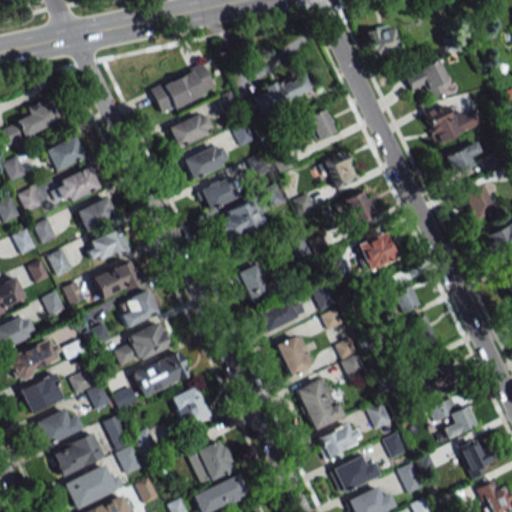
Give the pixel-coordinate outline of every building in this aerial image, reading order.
[(363,29),(367,57),(395,53),(391,25),(363,29)] [(402,74),(410,92),(422,87),(427,98),(449,88),(436,58),(402,74)] [(200,62),(146,89),(159,115),(213,89),(200,62)] [(308,89),(300,71),(247,94),(255,112),(308,89)] [(0,145),(57,121),(47,98),(23,109),(26,116),(0,127),(0,145)] [(421,112),(431,143),(457,135),(447,104),(421,112)] [(297,120),(301,130),(308,127),(313,139),(332,131),(322,109),(297,120)] [(172,146),(208,132),(200,112),(164,126),(172,146)] [(251,140),(245,121),(229,127),(236,146),(251,140)] [(42,147),(49,169),(80,158),(72,137),(42,147)] [(466,156),(477,150),(473,141),(441,156),(450,174),(470,164),(466,156)] [(189,179),(223,162),(214,143),(179,160),(189,179)] [(332,188),(354,177),(341,151),(319,162),(332,188)] [(0,161),(0,164),(7,180),(21,174),(13,156),(0,161)] [(95,187),(86,167),(48,183),(57,204),(95,187)] [(203,211),(234,195),(224,175),(193,191),(203,211)] [(472,220),(492,208),(477,183),(457,195),(472,220)] [(15,194),(23,210),(36,204),(28,187),(15,194)] [(349,225),(372,216),(361,190),(338,200),(349,225)] [(16,215),(7,195),(0,198),(0,221),(1,222),(16,215)] [(73,210),(81,230),(113,217),(104,197),(73,210)] [(212,217),(222,241),(260,224),(250,200),(212,217)] [(37,242),(51,238),(45,219),(31,223),(37,242)] [(511,220),(481,235),(493,261),(511,251),(511,242),(511,240),(511,239),(511,220)] [(10,234),(16,253),(31,248),(24,228),(10,234)] [(126,251),(120,229),(82,239),(87,260),(126,251)] [(353,245),(366,270),(395,256),(382,230),(353,245)] [(67,266),(57,249),(44,256),(54,274),(67,266)] [(98,300),(139,283),(129,259),(88,276),(98,300)] [(234,272),(246,302),(266,294),(253,264),(234,272)] [(0,278),(0,310),(21,300),(9,274),(0,278)] [(67,304),(79,299),(72,281),(59,287),(67,304)] [(395,313),(416,304),(407,284),(386,293),(395,313)] [(112,305),(123,327),(154,312),(143,290),(112,305)] [(253,313),(262,331),(301,312),(297,303),(288,307),(283,298),(253,313)] [(0,347),(31,334),(21,313),(0,322),(0,347)] [(404,321),(408,346),(428,342),(423,317),(404,321)] [(166,347),(158,324),(107,343),(116,366),(166,347)] [(309,365),(296,333),(272,343),(284,375),(309,365)] [(57,359),(47,337),(1,357),(11,379),(57,359)] [(79,353),(77,342),(59,346),(61,357),(79,353)] [(138,397),(185,376),(174,351),(127,372),(138,397)] [(345,378),(362,370),(353,353),(337,361),(345,378)] [(450,381),(439,359),(422,368),(433,390),(450,381)] [(65,378),(72,392),(88,384),(81,371),(65,378)] [(49,374),(15,389),(26,413),(60,398),(49,374)] [(291,390),(309,430),(339,416),(320,376),(291,390)] [(181,426),(205,415),(191,386),(167,397),(181,426)] [(132,400),(127,389),(110,396),(115,407),(132,400)] [(104,402),(100,390),(87,395),(92,407),(104,402)] [(472,426),(463,405),(455,408),(450,397),(425,408),(431,422),(445,416),(449,425),(438,429),(442,438),(472,426)] [(372,429),(387,421),(378,401),(362,408),(372,429)] [(31,422),(41,444),(77,429),(71,414),(68,415),(65,407),(31,422)] [(137,467),(114,414),(99,421),(122,474),(137,467)] [(320,459),(359,443),(349,421),(311,437),(320,459)] [(152,443),(143,427),(129,435),(138,451),(152,443)] [(98,457),(87,433),(46,451),(56,475),(98,457)] [(388,458),(402,451),(393,433),(379,439),(388,458)] [(184,453),(196,483),(230,470),(219,439),(184,453)] [(484,448),(477,451),(472,439),(455,446),(467,478),(486,471),(483,463),(489,460),(484,448)] [(418,473),(431,467),(426,454),(413,459),(418,473)] [(327,469),(339,492),(374,474),(365,456),(357,460),(355,455),(327,469)] [(421,485),(409,461),(393,469),(405,493),(421,485)] [(59,482),(70,509),(120,488),(114,474),(107,477),(101,464),(59,482)] [(203,511),(244,494),(235,474),(188,495),(196,511),(203,511)] [(473,488),(484,511),(495,511),(511,504),(502,484),(493,489),(488,481),(473,488)] [(348,511),(377,511),(391,506),(380,483),(343,500),(348,511)] [(77,511),(127,511),(120,494),(77,511)]
